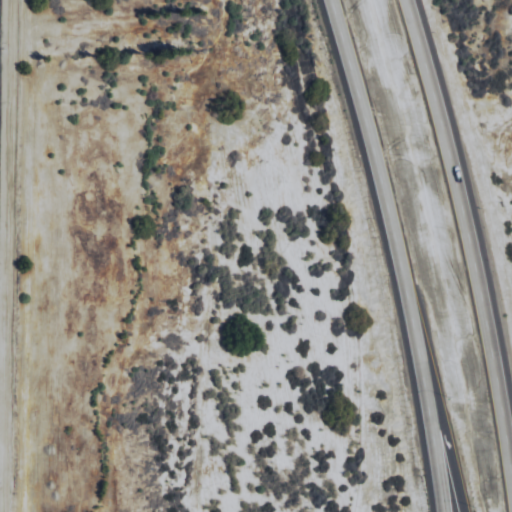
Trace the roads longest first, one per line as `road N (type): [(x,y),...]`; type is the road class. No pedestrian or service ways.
road 1 (residential): [(4,511),(4,0)]
road 2 (trunk): [(511,466),(457,189),(405,0)]
road 3 (trunk): [(328,0),(409,311)]
road 4 (trunk): [(409,311),(460,511)]
road 5 (trunk): [(409,311),(442,511)]
